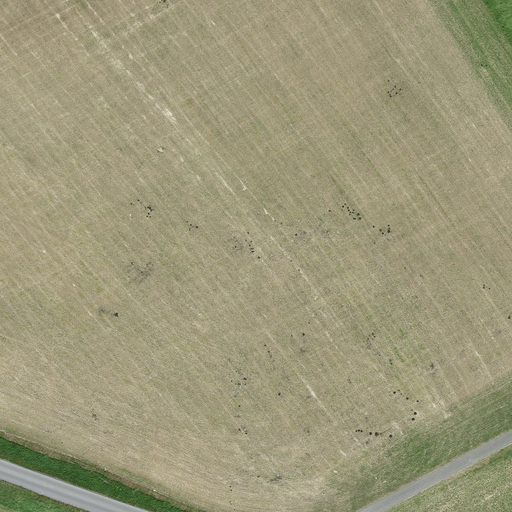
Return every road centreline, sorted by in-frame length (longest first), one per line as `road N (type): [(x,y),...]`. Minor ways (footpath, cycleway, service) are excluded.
road 1 (track): [(511,438),(375,511)]
road 2 (tertiary): [(0,469),(120,511)]
